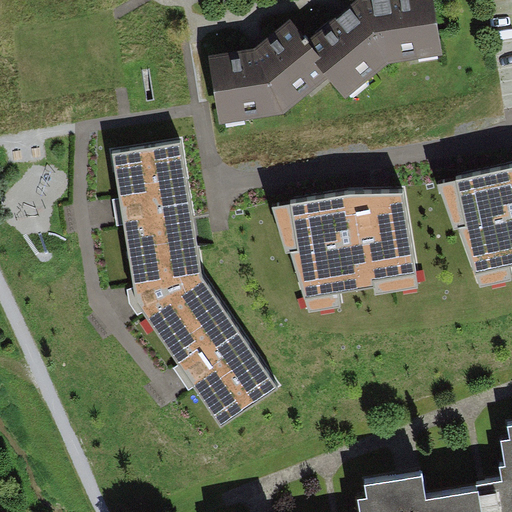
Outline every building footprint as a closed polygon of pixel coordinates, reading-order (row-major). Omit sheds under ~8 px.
[(330,80),(344,98),(388,63),(441,54),(431,0),(357,0),(307,41),(321,58),(315,63),(330,80)] [(284,113),(330,80),(315,63),(321,58),(307,41),(291,22),(260,48),(211,56),(222,123),(284,113)] [(182,144),(113,154),(136,300),(224,424),(277,386),(202,281),(182,144)] [(511,165),(438,181),(454,225),(459,224),(480,283),(511,276),(510,262),(511,261),(511,165)] [(350,190),(274,203),(287,248),(292,247),(311,306),(342,301),(340,289),(374,283),(376,291),(418,282),(404,191),(350,190)] [(511,434),(502,435),(506,462),(501,463),(504,478),(479,482),(479,485),(483,511),(511,511),(511,421),(509,422),(511,434)] [(365,491),(356,492),(358,511),(483,511),(479,485),(425,494),(421,469),(363,479),(365,491)]
